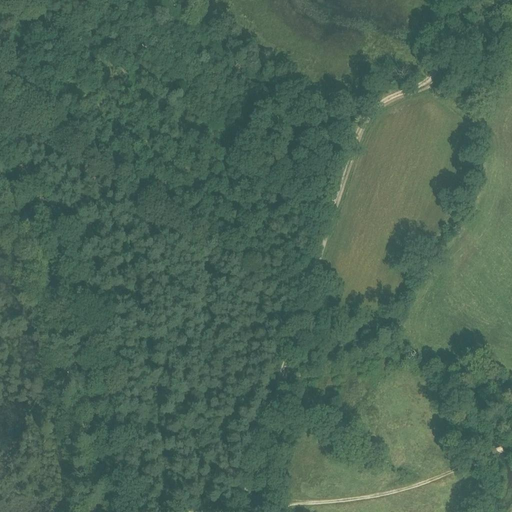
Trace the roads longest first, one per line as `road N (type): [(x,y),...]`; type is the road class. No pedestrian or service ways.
road 1 (track): [(467,0),(431,78),(373,105),(356,131),(238,511)]
road 2 (track): [(0,135),(57,226),(95,320),(111,378),(122,511)]
road 3 (track): [(239,510),(392,495),(511,447)]
